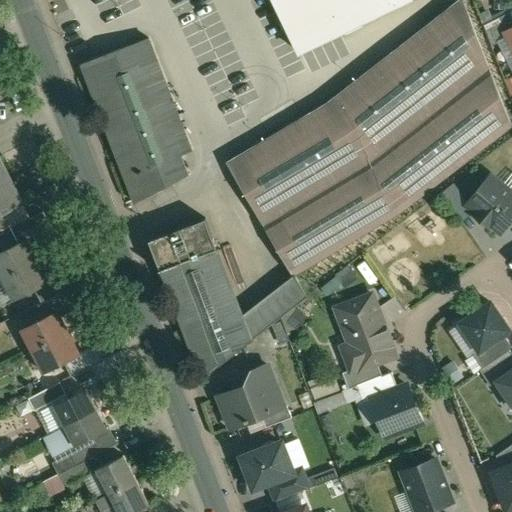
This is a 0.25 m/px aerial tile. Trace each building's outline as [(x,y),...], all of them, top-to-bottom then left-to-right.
[(461,0),(358,76),(329,104),(229,163),(295,274),(296,274),(402,212),(511,126),(511,124),(462,0),(461,0)] [(275,0),(301,53),(411,0),(275,0)] [(511,15),(511,12),(485,25),(493,45),(510,37),(509,34),(511,32),(511,15)] [(149,38),(83,64),(136,203),(190,175),(181,155),(192,150),(149,38)] [(0,157),(0,156),(0,186),(12,180),(0,157)] [(511,191),(493,176),(469,205),(479,213),(477,215),(491,226),(493,224),(502,232),(511,219),(511,191)] [(12,180),(0,186),(0,215),(4,214),(24,203),(12,180)] [(45,211),(13,228),(21,242),(30,238),(31,239),(53,227),(45,211)] [(4,214),(0,215),(0,231),(10,226),(4,214)] [(206,218),(149,239),(162,270),(218,248),(206,218)] [(21,242),(0,253),(0,267),(6,278),(41,259),(31,239),(30,238),(21,242)] [(218,248),(162,270),(203,378),(308,297),(296,274),(295,274),(245,314),(218,248)] [(41,259),(6,278),(17,299),(36,289),(52,281),(52,279),(41,259)] [(68,271),(52,279),(52,281),(36,289),(43,302),(75,285),(68,271)] [(75,285),(43,302),(50,316),(60,311),(61,313),(83,301),(75,285)] [(374,294),(338,308),(352,343),(344,346),(353,369),(354,372),(379,362),(398,355),(374,294)] [(492,302),(462,322),(481,349),(481,350),(505,334),(511,329),(492,302)] [(50,316),(24,329),(35,350),(71,332),(61,313),(60,311),(50,316)] [(71,332),(35,350),(46,372),(66,362),(82,354),(81,353),(71,332)] [(511,343),(505,334),(481,350),(481,349),(474,353),(484,368),(511,349),(511,348),(511,343)] [(97,344),(81,353),(82,354),(66,362),(73,376),(105,360),(97,344)] [(484,368),(482,369),(492,385),(499,381),(498,380),(511,370),(511,350),(511,349),(484,368)] [(379,362),(354,372),(353,369),(344,372),(350,389),(360,385),(384,376),(379,362)] [(254,370),(247,385),(221,396),(233,427),(263,416),(285,407),(269,364),(254,370)] [(511,370),(498,380),(499,381),(511,400),(511,370)] [(384,376),(360,385),(366,403),(374,400),(373,398),(400,388),(394,372),(384,376)] [(62,382),(30,398),(37,410),(68,394),(62,382)] [(400,388),(373,398),(374,400),(380,416),(378,421),(381,428),(386,431),(388,436),(423,422),(409,385),(400,388)] [(88,389),(57,405),(67,425),(98,409),(88,389)] [(285,407),(263,416),(268,427),(294,417),(289,405),(285,407)] [(98,409),(67,425),(49,435),(59,454),(109,429),(98,409)] [(274,440),(264,443),(261,450),(244,457),(256,487),(270,482),(295,472),(295,471),(283,441),(280,443),(274,440)] [(96,441),(71,454),(77,466),(89,460),(102,452),(96,441)] [(511,445),(498,455),(504,468),(511,464),(511,445)] [(125,454),(99,468),(111,493),(138,480),(125,454)] [(437,458),(404,471),(419,511),(425,511),(439,507),(454,501),(437,458)] [(77,466),(60,474),(66,486),(95,471),(89,460),(77,466)] [(511,464),(504,468),(494,472),(509,510),(511,508),(511,464)] [(295,472),(270,482),(278,500),(311,488),(303,468),(295,471),(295,472)] [(136,511),(151,504),(138,480),(111,493),(98,500),(104,511),(117,504),(121,511),(136,511)]
